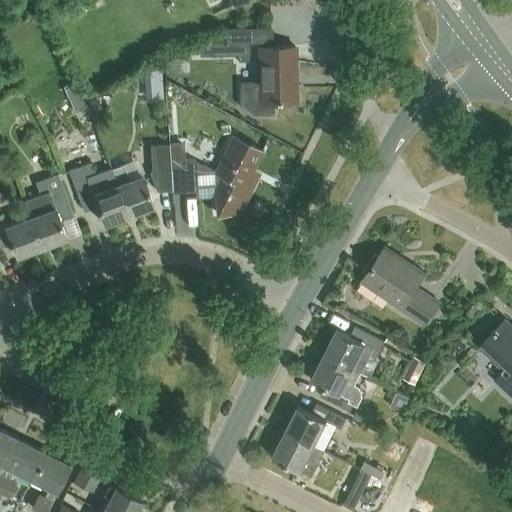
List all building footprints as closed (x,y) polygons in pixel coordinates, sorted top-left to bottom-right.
[(231,29),(224,29),(224,42),(231,42),(239,42),(252,41),(259,41),(272,41),(271,27),(259,28),(231,29)] [(224,42),(208,43),(208,58),(239,57),(252,57),(252,41),(239,42),(231,42),(224,42)] [(258,46),(259,81),(239,81),(240,106),(251,114),(273,114),(272,101),(294,101),(294,99),(290,99),(290,75),(293,75),(292,45),(258,46)] [(178,57),(178,72),(193,72),(192,56),(178,57)] [(251,168),(261,149),(232,135),(214,171),(220,174),(213,189),(215,213),(239,211),(259,172),(251,168)] [(168,144),(149,145),(150,167),(147,169),(155,191),(171,190),(169,159),(168,144)] [(180,158),(169,159),(171,190),(171,193),(184,192),(184,186),(195,185),(194,160),(180,161),(180,158)] [(95,174),(90,161),(69,169),(72,178),(70,179),(83,212),(96,207),(103,223),(105,223),(106,225),(117,221),(116,219),(127,214),(110,168),(95,174)] [(153,205),(141,174),(128,178),(122,164),(110,168),(127,214),(140,210),(141,212),(152,208),(151,205),(153,205)] [(53,245),(64,241),(63,238),(65,237),(59,220),(72,215),(56,174),(36,181),(40,193),(24,199),(30,216),(41,246),(52,242),(53,245)] [(0,213),(0,247),(11,243),(16,256),(18,255),(19,258),(30,254),(29,251),(41,246),(30,216),(6,225),(1,213),(0,213)] [(424,324),(439,303),(416,287),(425,274),(385,246),(361,282),(424,324)] [(511,326),(505,319),(479,347),(504,371),(495,381),(511,397),(511,326)] [(322,354),(360,373),(368,357),(375,360),(379,350),(380,351),(385,342),(355,327),(351,336),(335,328),(322,354)] [(360,387),(355,385),(360,373),(322,354),(310,379),(324,387),(320,396),(349,411),(353,404),(357,407),(363,396),(360,387)] [(428,362),(415,355),(403,377),(417,384),(428,362)] [(283,431),(314,446),(324,451),(337,425),(341,427),(345,418),(316,403),(311,412),(297,405),(283,431)] [(0,482),(21,440),(0,429),(0,464),(2,465),(0,468),(0,482)] [(301,471),(314,446),(283,431),(271,456),(301,471)] [(31,480),(44,452),(21,440),(0,482),(0,492),(8,496),(14,484),(10,482),(15,472),(31,480)] [(44,452),(31,480),(48,488),(43,498),(37,495),(31,508),(39,511),(43,511),(54,491),(55,492),(69,464),(44,452)] [(91,492),(98,479),(78,469),(71,482),(91,492)] [(353,509),(370,474),(360,469),(343,504),(353,509)] [(102,510),(105,511),(135,511),(141,501),(108,483),(102,494),(108,497),(102,510)] [(56,511),(77,511),(61,503),(56,511)]
